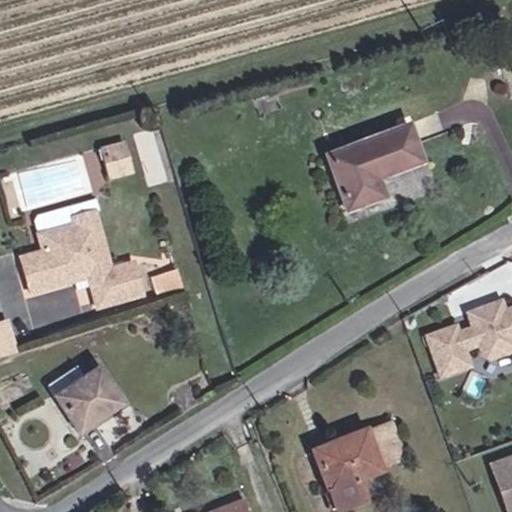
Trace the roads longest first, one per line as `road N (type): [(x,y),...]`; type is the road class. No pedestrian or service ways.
road 1 (unclassified): [(511,240),(383,310),(65,511)]
road 2 (track): [(0,135),(476,0)]
